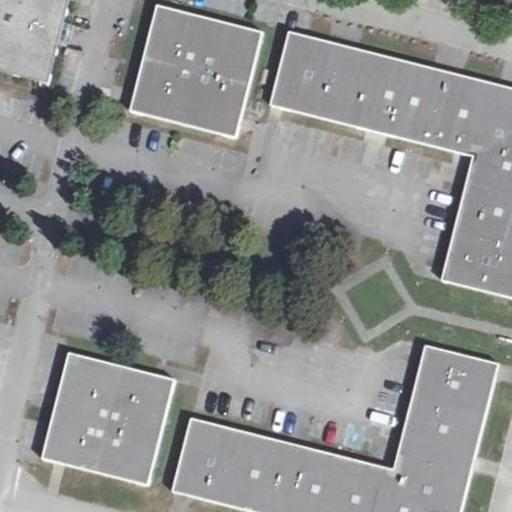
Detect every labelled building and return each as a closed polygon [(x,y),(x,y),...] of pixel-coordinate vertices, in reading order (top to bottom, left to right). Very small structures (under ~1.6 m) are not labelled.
[(0,0),(0,72),(50,84),(62,42),(66,24),(71,0),(0,0)] [(265,34),(159,6),(132,112),(238,140),(265,34)] [(74,26),(66,24),(62,42),(70,44),(74,26)] [(443,282),(511,298),(511,90),(291,33),(272,106),(474,158),(443,282)] [(395,471),(192,419),(173,493),(249,511),(463,511),(501,365),(427,347),(395,471)] [(175,381),(71,354),(44,459),(149,486),(175,381)]
